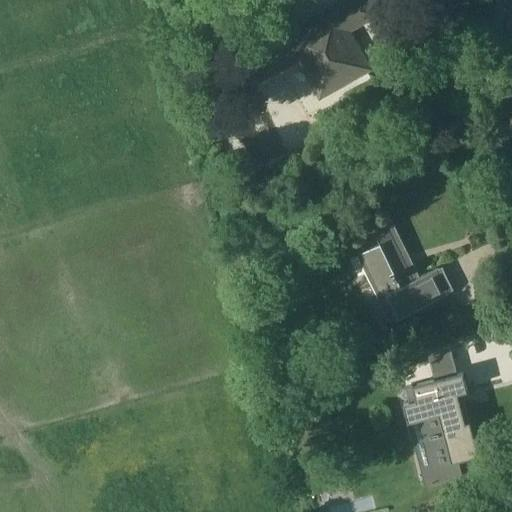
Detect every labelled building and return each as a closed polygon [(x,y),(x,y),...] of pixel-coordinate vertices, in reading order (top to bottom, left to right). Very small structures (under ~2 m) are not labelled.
[(350,29),(379,12),(372,0),(347,0),(247,58),(260,80),(299,58),(319,93),(339,81),(341,85),(372,67),(350,29)] [(372,229),(379,243),(359,253),(360,256),(359,256),(392,321),(452,291),(439,266),(421,276),(414,262),(410,264),(388,220),(372,229)] [(253,266),(272,269),(274,256),(255,253),(253,266)] [(427,350),(431,364),(454,358),(450,344),(427,350)] [(435,380),(406,387),(407,390),(411,388),(414,401),(412,401),(413,404),(415,403),(432,467),(448,463),(450,472),(454,471),(452,462),(474,456),(458,393),(463,392),(468,390),(463,372),(458,374),(435,380)] [(296,409),(301,391),(295,390),(290,407),(296,409)]
